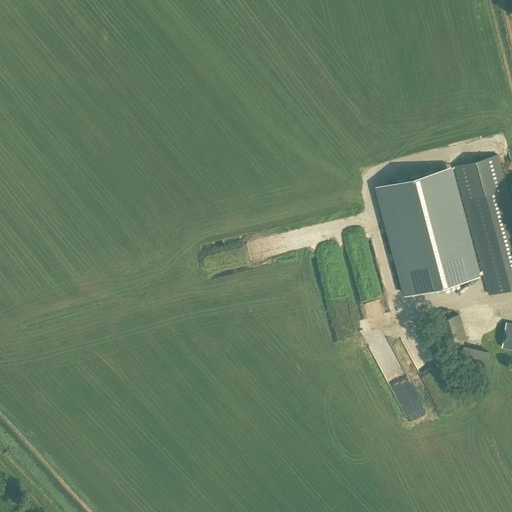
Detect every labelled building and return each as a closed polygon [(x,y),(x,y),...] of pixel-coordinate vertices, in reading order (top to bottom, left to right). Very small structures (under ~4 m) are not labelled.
[(511,206),(498,154),(455,166),(489,295),(511,288),(511,206)] [(480,275),(451,166),(376,186),(404,295),(480,275)] [(458,341),(453,316),(438,320),(446,351),(465,345),(463,339),(458,341)] [(511,335),(504,335),(502,347),(511,348),(511,335)] [(371,349),(376,359),(393,349),(387,340),(371,349)]
